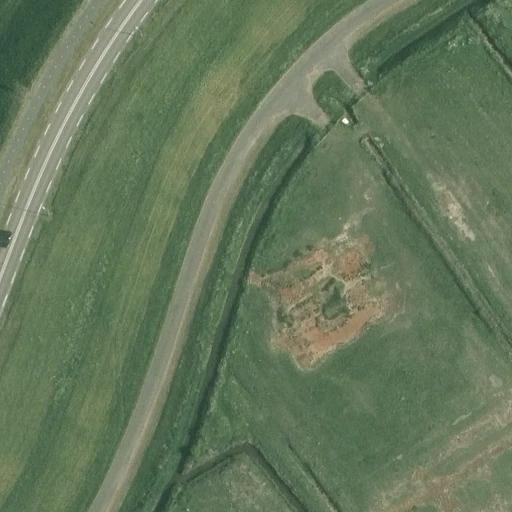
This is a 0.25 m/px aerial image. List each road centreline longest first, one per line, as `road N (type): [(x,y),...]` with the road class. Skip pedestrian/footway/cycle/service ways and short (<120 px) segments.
road 1 (unclassified): [(102,511),(168,384),(241,163),(321,58),(406,0)]
road 2 (secondary): [(0,275),(72,107),(143,0)]
